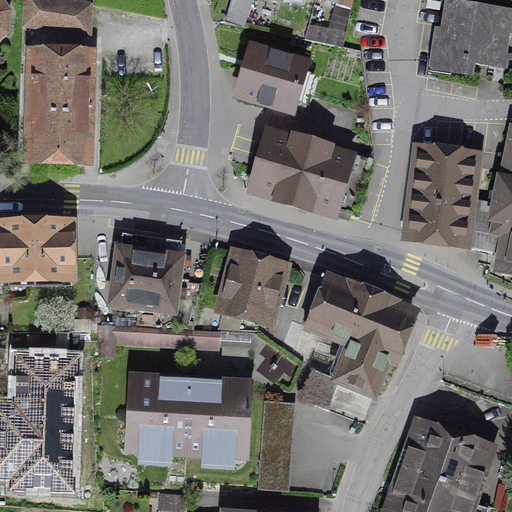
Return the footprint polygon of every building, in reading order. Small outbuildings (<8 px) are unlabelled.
[(0,0),(0,41),(7,35),(10,14),(0,0)] [(91,4),(69,0),(26,0),(26,26),(90,36),(91,4)] [(252,0),(232,0),(226,22),(244,28),(252,0)] [(329,29),(309,24),(305,39),(343,47),(351,6),(336,2),(329,29)] [(431,34),(426,84),(474,92),(476,76),(511,81),(511,17),(444,8),(442,34),(431,34)] [(307,58),(251,42),(236,97),(291,113),(307,58)] [(89,58),(34,57),(31,160),(86,161),(89,58)] [(496,270),(511,272),(511,122),(511,123),(505,156),(503,165),(493,209),(469,210),(465,239),(501,246),(496,270)] [(370,159),(270,131),(253,191),(354,219),(369,162),(370,159)] [(447,150),(419,147),(407,241),(464,248),(465,239),(469,210),(476,154),(447,150)] [(72,227),(5,228),(5,263),(0,262),(0,301),(9,301),(9,281),(73,280),(72,227)] [(181,244),(121,237),(112,302),(163,312),(162,330),(193,332),(200,285),(174,282),(181,244)] [(293,268),(231,248),(210,314),(272,334),(293,268)] [(420,310),(324,273),(301,334),(339,348),(327,381),(372,398),(385,365),(397,369),(420,310)] [(191,347),(193,332),(162,330),(99,329),(98,356),(116,356),(117,344),(191,347)] [(219,334),(193,332),(191,347),(218,349),(219,334)] [(77,366),(20,363),(17,442),(74,444),(77,366)] [(134,381),(130,450),(246,457),(250,388),(134,381)] [(293,479),(294,401),(263,401),(262,478),(293,479)] [(431,425),(422,453),(404,447),(381,511),(472,511),(495,447),(431,425)] [(69,457),(50,455),(48,479),(67,480),(69,457)] [(159,511),(182,511),(183,495),(160,494),(159,511)]
